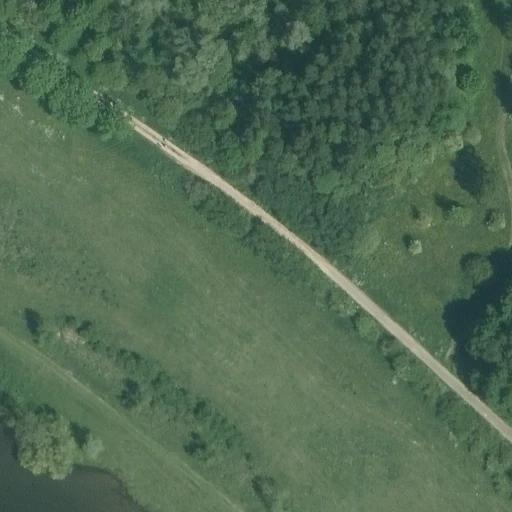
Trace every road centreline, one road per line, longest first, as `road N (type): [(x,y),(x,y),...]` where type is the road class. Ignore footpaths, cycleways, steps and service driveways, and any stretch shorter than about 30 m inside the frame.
road 1 (track): [(330,267),(58,73),(0,21)]
road 2 (unclassified): [(511,428),(330,267)]
